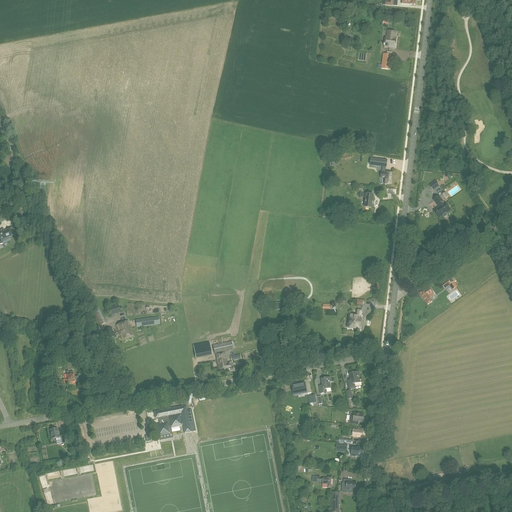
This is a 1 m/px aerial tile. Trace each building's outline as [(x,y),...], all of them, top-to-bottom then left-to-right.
[(394,5),(389,5),(389,11),(397,11),(397,3),(394,3),(394,5)] [(397,38),(396,38),(397,32),(388,31),(387,37),(386,37),(385,47),(396,49),(397,38)] [(392,55),(384,54),(382,69),(390,70),(392,55)] [(391,185),(393,173),(385,172),(386,167),(387,161),(373,159),(372,166),(382,167),(382,172),(381,172),(380,178),(384,179),(384,184),(391,185)] [(433,191),(439,186),(436,181),(429,186),(433,191)] [(441,187),(434,192),(437,196),(444,192),(441,187)] [(360,198),(367,199),(365,208),(372,209),(374,195),(367,194),(360,193),(360,198)] [(450,210),(445,204),(439,197),(434,200),(440,208),(434,212),(439,218),(450,210)] [(20,204),(16,208),(20,212),(24,209),(20,204)] [(1,241),(14,235),(12,231),(15,230),(13,227),(10,228),(11,228),(7,230),(2,232),(2,233),(0,234),(0,245),(3,244),(1,241)] [(452,283),(449,279),(441,285),(444,288),(446,286),(448,288),(450,286),(449,285),(450,285),(453,289),(457,286),(454,281),(452,283)] [(374,289),(374,290),(380,291),(381,281),(374,280),(373,289),(374,289)] [(429,286),(420,293),(428,305),(432,302),(430,298),(435,294),(429,286)] [(121,313),(119,305),(108,308),(111,316),(121,313)] [(100,308),(94,311),(100,326),(106,323),(100,308)] [(350,329),(361,330),(363,311),(359,311),(358,316),(351,315),(350,329)] [(138,320),(139,328),(160,325),(159,317),(138,320)] [(123,340),(134,336),(128,321),(117,325),(123,340)] [(112,328),(104,331),(107,340),(115,336),(112,328)] [(212,354),(233,350),(232,342),(213,346),(214,347),(211,347),(210,343),(194,346),(196,358),(212,355),(212,354)] [(225,354),(216,355),(219,370),(229,369),(230,372),(234,371),(233,363),(227,364),(225,354)] [(231,356),(232,362),(247,360),(246,354),(231,356)] [(48,358),(50,362),(51,364),(59,361),(57,355),(48,358)] [(78,376),(75,377),(74,374),(73,371),(69,372),(68,371),(66,371),(67,376),(68,379),(66,380),(66,379),(60,381),(61,386),(67,384),(69,384),(76,382),(79,381),(78,376)] [(360,376),(359,372),(353,373),(353,374),(350,375),(351,380),(348,381),(349,388),(355,387),(355,384),(359,383),(358,377),(360,376)] [(332,382),(331,377),(325,378),(325,379),(322,380),(323,386),(319,386),(321,393),(327,392),(326,389),(331,388),(330,382),(332,382)] [(293,392),(294,394),(295,394),(298,393),(298,391),(300,391),(300,394),(307,393),(306,389),(307,389),(309,389),(308,384),(306,384),(306,383),(297,385),(297,384),(292,385),(293,389),(292,389),(292,391),(293,391),(293,392)] [(318,406),(318,402),(317,402),(316,395),(312,396),(312,397),(309,397),(310,403),(313,402),(313,403),(311,403),(312,407),(318,406)] [(186,405),(154,412),(156,418),(157,420),(159,419),(160,424),(157,425),(159,436),(170,433),(169,428),(184,425),(185,433),(196,431),(195,426),(192,410),(187,411),(186,405)] [(350,413),(349,424),(358,425),(359,421),(363,422),(363,421),(365,420),(365,418),(364,418),(364,414),(354,413),(354,414),(350,413)] [(361,439),(365,439),(366,430),(364,430),(364,429),(358,428),(358,430),(350,429),(349,436),(361,438),(361,439)] [(52,439),(56,438),(57,443),(63,442),(63,444),(67,443),(66,435),(59,437),(58,429),(50,430),(52,439)] [(353,447),(352,456),(360,457),(360,455),(363,455),(364,448),(353,447)] [(328,477),(328,478),(323,478),(318,478),(313,478),(313,483),(318,484),(318,481),(323,482),(323,484),(328,484),(328,488),(332,488),(332,487),(337,487),(337,478),(333,478),(333,477),(328,477)] [(47,495),(52,493),(48,478),(42,479),(47,495)] [(356,490),(357,483),(352,483),(352,481),(345,480),(344,486),(347,487),(347,489),(356,490)] [(331,493),(330,511),(339,511),(340,493),(331,493)]
